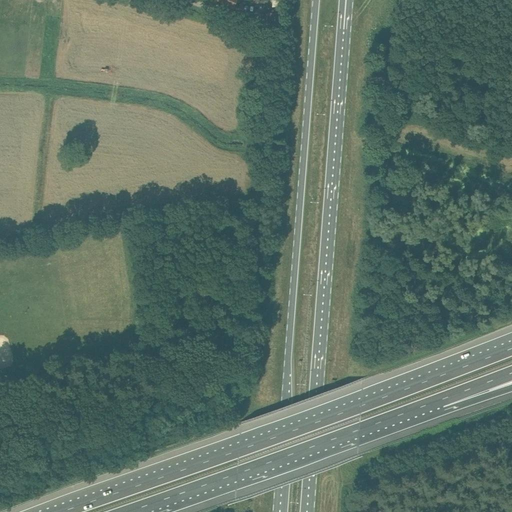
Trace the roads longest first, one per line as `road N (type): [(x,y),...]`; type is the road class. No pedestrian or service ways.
road 1 (primary): [(316,0),(276,511)]
road 2 (primary): [(307,511),(345,0)]
road 3 (motorway): [(511,347),(54,511)]
road 4 (motorway): [(125,511),(441,399)]
